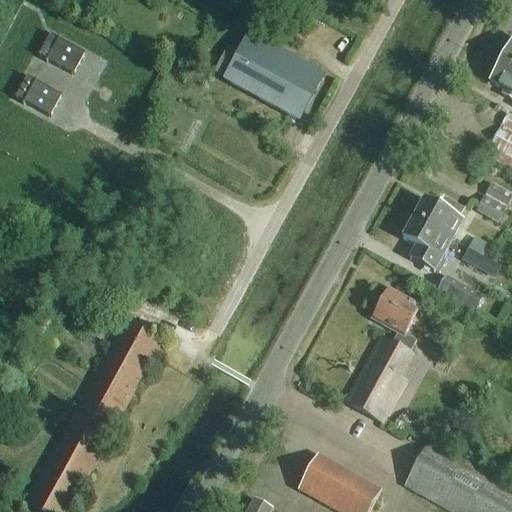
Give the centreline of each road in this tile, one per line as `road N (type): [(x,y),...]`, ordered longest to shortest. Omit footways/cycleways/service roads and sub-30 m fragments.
road 1 (unclassified): [(192,511),(476,0)]
road 2 (unclassified): [(397,0),(198,357)]
